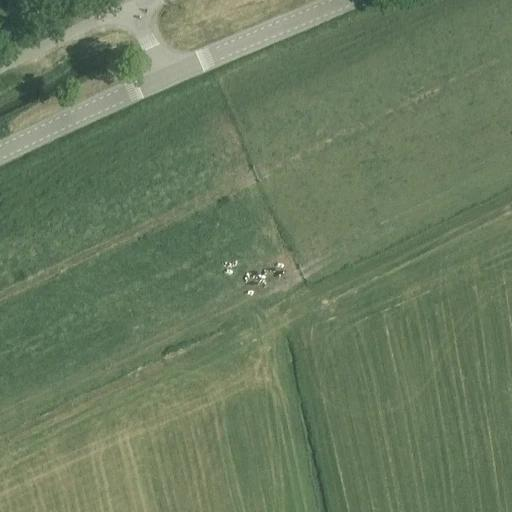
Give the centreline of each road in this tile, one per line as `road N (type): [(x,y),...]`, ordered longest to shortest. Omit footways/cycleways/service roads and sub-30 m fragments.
road 1 (unclassified): [(0,158),(187,67)]
road 2 (unclassified): [(187,67),(360,0)]
road 3 (unclassified): [(0,76),(160,0)]
